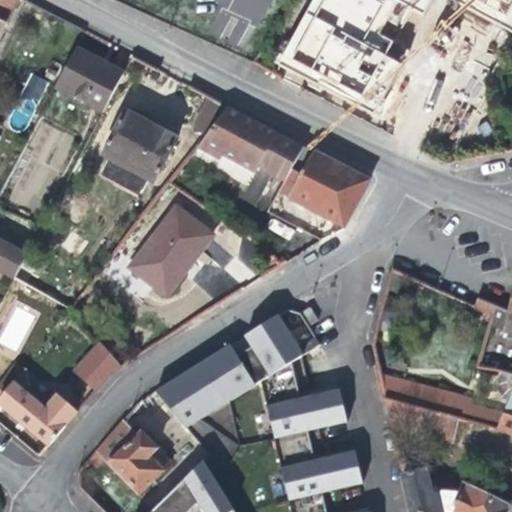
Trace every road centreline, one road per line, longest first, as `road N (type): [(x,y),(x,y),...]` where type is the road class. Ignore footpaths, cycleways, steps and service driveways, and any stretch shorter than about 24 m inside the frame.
road 1 (residential): [(36,491),(122,385),(352,245)]
road 2 (residential): [(415,175),(58,0)]
road 3 (residential): [(352,245),(346,312),(384,511)]
